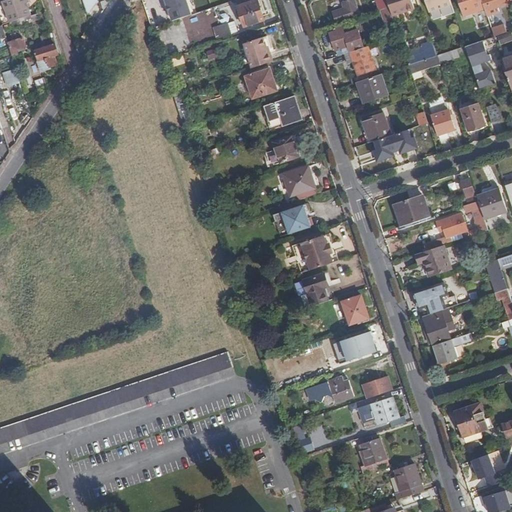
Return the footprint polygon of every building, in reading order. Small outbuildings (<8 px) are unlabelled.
[(7,0),(12,10),(33,11),(29,0),(31,0),(7,0)] [(237,0),(246,25),(266,19),(260,0),(237,0)] [(389,0),(377,0),(381,12),(382,11),(384,11),(385,14),(393,12),(389,0)] [(389,0),(393,12),(395,19),(418,12),(413,0),(389,0)] [(446,8),(457,6),(456,0),(426,0),(430,20),(448,17),(446,8)] [(460,0),(465,16),(487,9),(483,0),(460,0)] [(511,0),(483,0),(487,9),(488,13),(492,12),(494,16),(501,14),(500,9),(511,5),(511,0)] [(10,23),(2,1),(0,2),(0,15),(3,25),(10,23)] [(335,14),(339,26),(362,18),(356,1),(345,5),(347,10),(335,14)] [(395,19),(393,12),(385,14),(383,14),(389,30),(397,26),(395,19)] [(192,27),(187,29),(191,40),(211,33),(207,20),(205,20),(203,14),(189,19),(192,27)] [(235,16),(216,22),(220,33),(239,27),(235,16)] [(486,16),(476,19),(479,29),(489,25),(486,16)] [(494,29),(496,37),(509,33),(506,25),(494,29)] [(9,40),(5,28),(0,29),(0,41),(0,42),(9,40)] [(351,48),(353,54),(366,49),(361,32),(348,36),(345,28),(338,30),(339,33),(332,35),(338,52),(351,48)] [(511,33),(500,38),(503,45),(511,41),(511,33)] [(182,35),(174,38),(178,47),(186,43),(182,35)] [(254,67),(275,61),(271,51),(274,50),(269,35),(246,42),(254,67)] [(28,48),(24,37),(8,42),(12,55),(19,53),(18,51),(28,48)] [(487,40),(468,46),(471,55),(475,66),(496,59),(494,54),(492,55),(487,40)] [(56,44),(36,49),(40,61),(59,56),(56,44)] [(440,56),(436,44),(424,49),(425,52),(408,58),(411,66),(440,56)] [(353,54),(346,56),(350,66),(356,64),(360,76),(377,70),(373,60),(382,57),(378,45),(366,49),(353,54)] [(468,46),(440,56),(442,64),(471,55),(468,46)] [(442,64),(440,56),(411,66),(413,74),(442,65),(442,64)] [(10,86),(23,82),(18,67),(4,72),(10,86)] [(265,83),(275,79),(272,68),(248,75),(255,97),(268,93),(265,83)] [(491,70),(477,75),(481,88),(495,83),(491,70)] [(383,75),(359,84),(366,105),(390,96),(383,75)] [(279,89),(275,79),(265,83),(268,93),(279,89)] [(180,91),(174,94),(185,127),(191,124),(180,91)] [(297,97),(267,106),(274,129),(304,118),(297,97)] [(457,130),(447,99),(430,105),(442,140),(450,137),(449,133),(457,130)] [(499,103),(488,106),(493,122),(504,119),(499,103)] [(481,105),(465,110),(471,131),(488,126),(481,105)] [(365,121),(373,143),(392,137),(384,114),(365,121)] [(427,125),(429,124),(426,114),(415,118),(419,128),(421,127),(427,125)] [(302,156),(295,135),(276,141),(278,148),(266,152),(270,166),(302,156)] [(401,142),(409,139),(408,136),(395,140),(396,143),(392,144),(394,150),(390,152),(393,160),(406,155),(401,142)] [(414,152),(409,139),(401,142),(406,155),(414,152)] [(315,165),(310,166),(317,188),(322,187),(315,165)] [(317,188),(310,166),(285,175),(292,196),(317,188)] [(480,198),(473,179),(462,182),(466,194),(468,200),(470,206),(481,202),(480,198)] [(487,195),(480,198),(481,202),(483,207),(484,210),(487,220),(509,213),(502,190),(496,192),(494,189),(486,191),(487,195)] [(400,216),(404,227),(433,218),(426,197),(400,205),(404,215),(400,216)] [(484,210),(483,207),(481,202),(470,206),(466,207),(468,215),(474,213),(484,210)] [(305,205),(284,212),(286,219),(291,234),(312,227),(305,205)] [(487,220),(484,210),(474,213),(476,219),(476,225),(477,230),(478,234),(490,230),(487,220)] [(429,251),(443,246),(471,237),(469,232),(463,214),(438,222),(440,229),(445,228),(448,238),(427,245),(429,251)] [(293,246),(301,273),(333,262),(331,254),(337,252),(330,233),(293,246)] [(410,239),(398,243),(400,249),(412,246),(410,239)] [(488,252),(494,250),(491,242),(486,244),(488,252)] [(429,251),(417,254),(420,263),(427,261),(432,275),(451,268),(443,246),(429,251)] [(333,262),(340,260),(337,252),(331,254),(333,262)] [(511,256),(500,260),(502,267),(511,263),(511,256)] [(509,288),(502,267),(500,260),(499,259),(487,263),(496,292),(509,288)] [(313,306),(330,301),(325,284),(329,283),(325,272),(304,279),(313,306)] [(296,282),(304,309),(313,306),(304,279),(296,282)] [(448,309),(444,298),(450,297),(445,283),(415,293),(421,311),(429,309),(431,315),(448,309)] [(511,320),(511,319),(511,298),(509,288),(496,292),(498,299),(504,298),(511,320)] [(363,296),(344,302),(351,323),(370,317),(363,296)] [(431,315),(424,317),(429,330),(426,331),(430,344),(453,337),(450,330),(458,327),(451,308),(448,309),(431,315)] [(370,354),(372,361),(386,357),(383,350),(378,351),(372,331),(352,338),(358,358),(365,356),(370,354)] [(462,337),(435,346),(441,364),(460,358),(456,347),(464,344),(462,337)] [(225,352),(0,426),(0,443),(230,367),(225,352)] [(364,385),(368,399),(393,391),(389,377),(364,385)] [(344,378),(330,382),(337,405),(357,399),(351,380),(346,382),(344,378)] [(330,382),(307,390),(311,403),(317,401),(331,407),(337,405),(330,382)] [(400,418),(393,396),(372,403),(379,424),(390,421),(392,428),(407,422),(405,416),(400,418)] [(477,406),(486,431),(490,430),(484,413),(481,404),(477,406)] [(477,406),(472,408),(457,413),(465,438),(486,431),(477,406)] [(491,411),(484,413),(490,430),(496,428),(491,411)] [(511,422),(503,426),(507,439),(511,436),(511,422)] [(294,428),(306,453),(328,443),(321,428),(310,433),(305,423),(294,428)] [(381,437),(357,445),(364,467),(388,458),(381,437)] [(490,455),(474,462),(481,481),(487,479),(490,488),(503,484),(504,483),(500,474),(497,475),(490,455)] [(401,498),(414,494),(412,489),(423,485),(416,464),(397,469),(404,491),(399,493),(401,498)] [(414,494),(424,491),(423,485),(412,489),(414,494)] [(486,499),(490,511),(505,511),(511,510),(506,492),(486,499)] [(388,503),(369,509),(369,511),(399,511),(398,506),(390,509),(388,503)]
